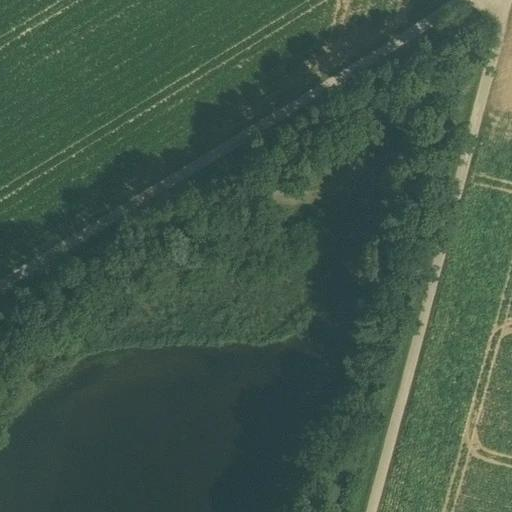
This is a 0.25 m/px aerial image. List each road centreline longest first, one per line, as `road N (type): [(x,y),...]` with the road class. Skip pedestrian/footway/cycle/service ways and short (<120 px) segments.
road 1 (track): [(0,287),(467,0)]
road 2 (track): [(373,511),(508,0)]
